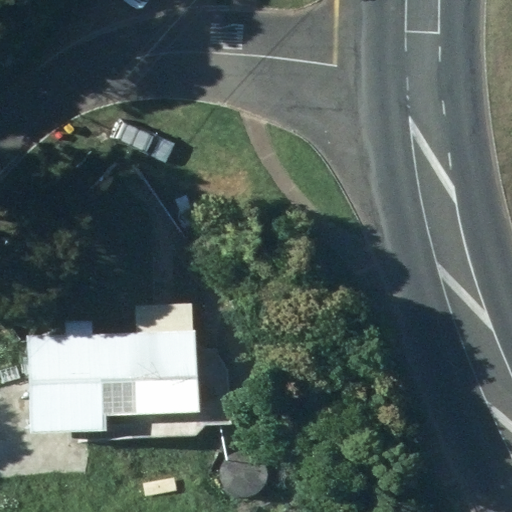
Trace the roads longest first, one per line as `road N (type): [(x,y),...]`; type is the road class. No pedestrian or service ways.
road 1 (unclassified): [(0,137),(91,70),(164,60),(415,68)]
road 2 (secondary): [(511,438),(455,309),(424,163),(415,68)]
